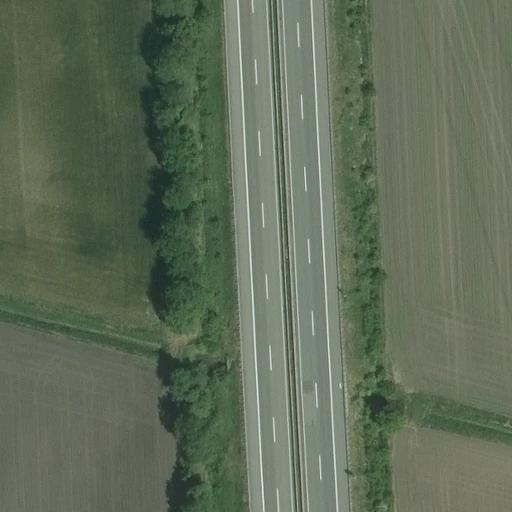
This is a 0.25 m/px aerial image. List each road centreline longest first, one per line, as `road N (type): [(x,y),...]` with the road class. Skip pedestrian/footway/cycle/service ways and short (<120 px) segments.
road 1 (motorway): [(323,511),(297,0)]
road 2 (motorway): [(253,0),(278,511)]
